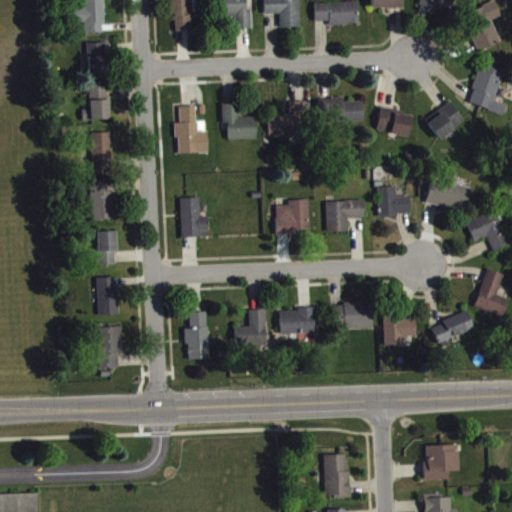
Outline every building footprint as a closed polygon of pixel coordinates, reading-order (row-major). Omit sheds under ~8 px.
[(192,0),(173,0),(174,36),(194,36),(192,0)] [(265,1),(266,19),(282,19),(282,32),(302,32),(301,0),(265,1)] [(372,0),(373,13),(404,13),(404,0),(372,0)] [(436,10),(453,14),(456,0),(424,0),(422,11),(435,14),(436,10)] [(503,47),(493,25),(503,21),(497,6),(467,19),(483,55),(503,47)] [(316,8),(316,27),(330,26),(330,30),(360,29),(360,7),(316,8)] [(89,48),(90,82),(108,81),(107,48),(89,48)] [(470,109),(505,119),(508,109),(497,106),(505,75),(481,69),(470,109)] [(91,125),(110,125),(109,92),(91,92),(91,125)] [(345,103),(322,104),(323,128),(365,126),(364,106),(345,107),(345,103)] [(269,121),(269,142),(311,141),(311,107),(291,107),(291,121),(269,121)] [(426,125),(440,145),(466,126),(452,107),(426,125)] [(223,109),(224,135),(229,135),(230,145),(258,144),(258,121),(241,122),(240,108),(223,109)] [(210,158),(209,136),(199,137),(198,111),(181,112),(181,128),(177,128),(178,159),(210,158)] [(412,121),(397,119),(398,114),(382,112),(379,137),(410,141),(412,121)] [(113,175),(112,138),(92,138),(92,176),(113,175)] [(472,193),(459,190),(461,183),(443,179),(441,187),(433,185),(428,208),(466,217),(472,193)] [(117,224),(116,187),(90,188),(92,225),(117,224)] [(380,221),(412,220),(411,201),(398,202),(398,191),(379,192),(380,221)] [(210,242),(209,221),(202,222),(201,203),(182,203),(182,243),(210,242)] [(311,237),(310,205),(289,206),(289,210),(277,211),(278,238),(311,237)] [(365,205),(328,207),(328,238),(350,237),(349,223),(366,223),(365,205)] [(467,228),(476,247),(488,242),(495,257),(511,250),(495,215),(467,228)] [(99,270),(117,269),(116,236),(97,237),(99,270)] [(504,279),(487,274),(477,313),(505,321),(509,303),(499,301),(504,279)] [(118,283),(98,283),(99,320),(119,320),(118,283)] [(374,333),(374,308),(335,309),(336,334),(374,333)] [(315,313),(299,313),(299,316),(281,317),(281,340),(316,339),(315,313)] [(266,314),(250,315),(251,332),(236,333),(237,351),(268,349),(266,314)] [(432,331),(439,349),(476,334),(468,316),(432,331)] [(210,364),(209,317),(190,318),(191,334),(187,334),(188,365),(210,364)] [(386,351),(405,350),(405,342),(418,342),(417,324),(404,325),(404,319),(385,320),(386,351)] [(120,374),(119,360),(124,360),(123,332),(98,333),(100,374),(120,374)] [(427,451),(428,468),(424,468),(425,486),(450,485),(449,476),(460,476),(459,450),(427,451)] [(349,460),(325,460),(326,503),(349,502),(349,460)] [(0,511),(0,491),(35,491),(35,511),(0,511)] [(451,511),(452,503),(439,503),(439,499),(427,499),(427,511),(451,511)]
